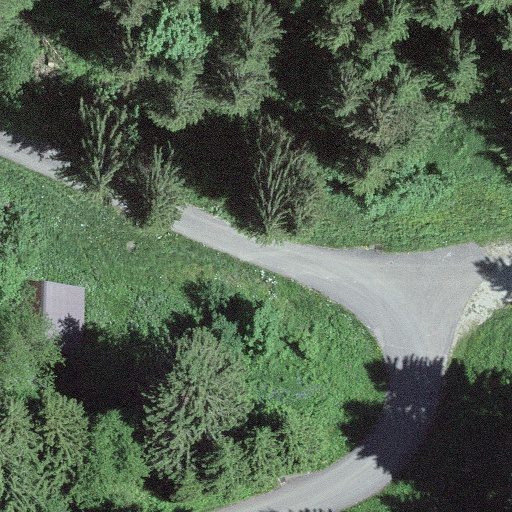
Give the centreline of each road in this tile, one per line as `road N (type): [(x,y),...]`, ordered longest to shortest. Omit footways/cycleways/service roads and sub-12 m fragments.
road 1 (track): [(277,511),(352,483),(388,403),(380,306),(0,143)]
road 2 (track): [(380,306),(511,248)]
